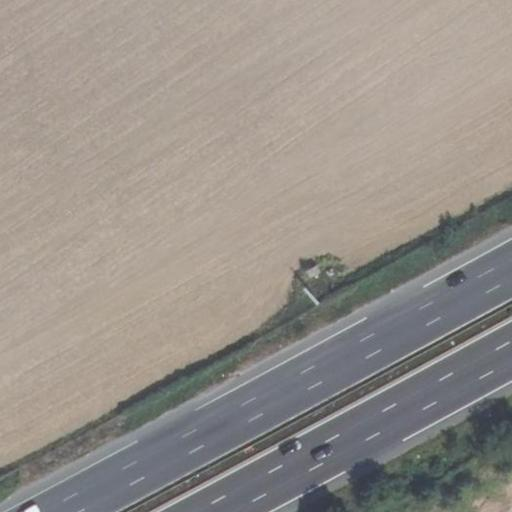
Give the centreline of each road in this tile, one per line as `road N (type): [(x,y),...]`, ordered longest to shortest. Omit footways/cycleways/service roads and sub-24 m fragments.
road 1 (motorway): [(511,261),(56,511)]
road 2 (motorway): [(208,511),(511,344)]
